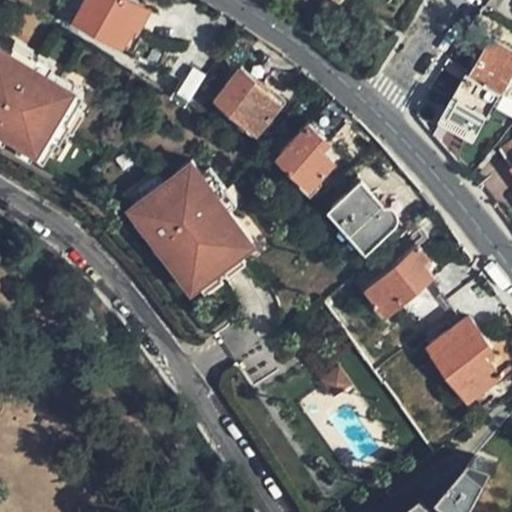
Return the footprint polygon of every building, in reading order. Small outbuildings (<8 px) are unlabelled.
[(142,4),(134,0),(81,0),(73,16),(121,44),(142,4)] [(0,32),(0,45),(79,97),(38,159),(50,167),(94,101),(81,93),(85,88),(0,32)] [(489,44),(472,72),(502,90),(511,72),(511,46),(495,38),(491,45),(489,44)] [(79,97),(0,45),(0,133),(38,159),(79,97)] [(278,100),(253,79),(254,77),(239,65),(213,96),(254,130),(278,100)] [(502,90),(472,72),(456,101),(464,106),(480,115),(487,119),(502,90)] [(480,115),(464,106),(456,120),(473,129),(480,115)] [(332,158),(315,141),(322,133),(308,119),(277,152),(308,183),(332,158)] [(511,142),(503,149),(511,161),(511,142)] [(199,152),(189,160),(251,241),(191,287),(201,300),(271,246),(199,152)] [(251,241),(189,160),(163,180),(129,207),(191,287),(251,241)] [(153,167),(119,194),(129,207),(163,180),(153,167)] [(396,212),(395,210),(394,207),(393,206),(391,205),(389,205),(381,206),(360,180),(330,206),(365,246),(393,221),(395,217),(395,215),(396,212)] [(385,312),(434,274),(423,261),(428,257),(416,242),(363,284),(385,312)] [(486,350),(490,346),(493,344),(470,313),(445,333),(449,338),(434,350),(470,396),(502,372),(492,359),(486,350)] [(497,355),(490,346),(486,350),(492,359),(497,355)] [(349,382),(339,366),(322,378),(332,394),(349,382)] [(428,511),(418,504),(408,511),(469,511),(490,475),(468,467),(429,511),(428,511)]
